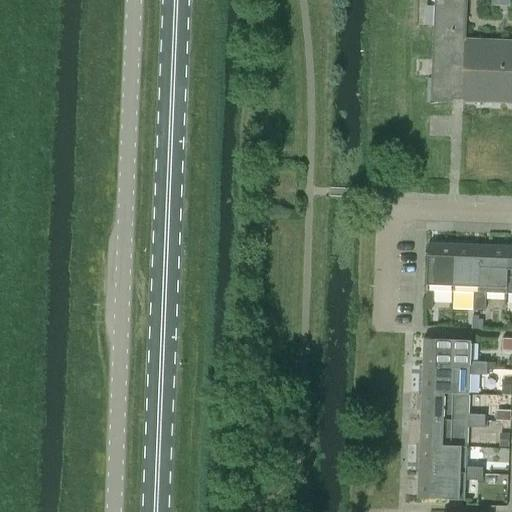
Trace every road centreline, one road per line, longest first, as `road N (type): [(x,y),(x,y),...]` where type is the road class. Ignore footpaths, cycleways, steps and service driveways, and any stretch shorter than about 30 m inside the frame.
road 1 (unclassified): [(132,0),(111,511)]
road 2 (primary): [(154,511),(174,0)]
road 3 (residential): [(393,327),(397,212),(511,216)]
